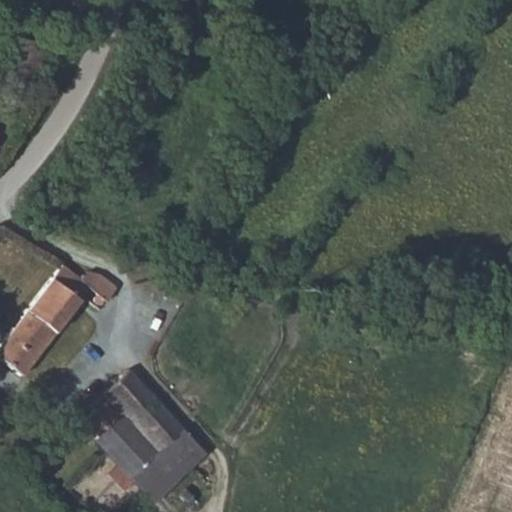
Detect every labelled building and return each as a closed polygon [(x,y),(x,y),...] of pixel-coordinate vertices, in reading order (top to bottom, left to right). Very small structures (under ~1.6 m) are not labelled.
[(32,89),(43,47),(17,39),(2,82),(32,89)] [(125,156),(102,140),(85,164),(108,179),(125,156)] [(0,361),(15,373),(85,284),(60,264),(0,340),(0,361)] [(94,273),(85,284),(114,308),(124,295),(112,286),(94,273)] [(176,429),(124,369),(97,392),(73,414),(80,421),(68,431),(138,511),(201,457),(176,429)]
